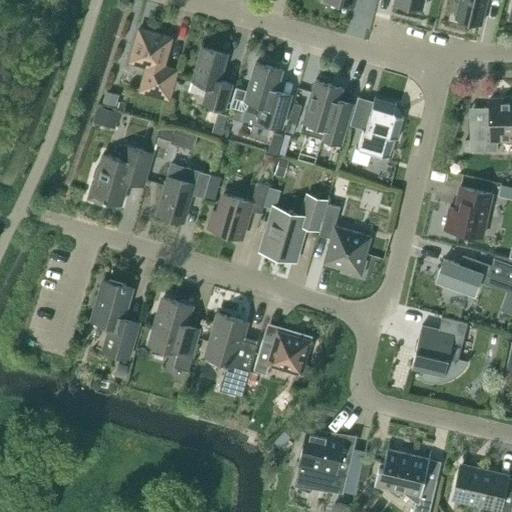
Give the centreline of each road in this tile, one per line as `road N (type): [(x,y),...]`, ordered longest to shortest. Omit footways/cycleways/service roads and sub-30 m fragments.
road 1 (residential): [(371,321),(74,228)]
road 2 (residential): [(371,321),(393,287),(441,59)]
road 3 (unclassified): [(98,0),(65,102),(0,250)]
road 4 (residential): [(441,59),(378,54),(195,0)]
road 5 (residential): [(511,436),(383,405),(365,393),(360,379),(371,321)]
